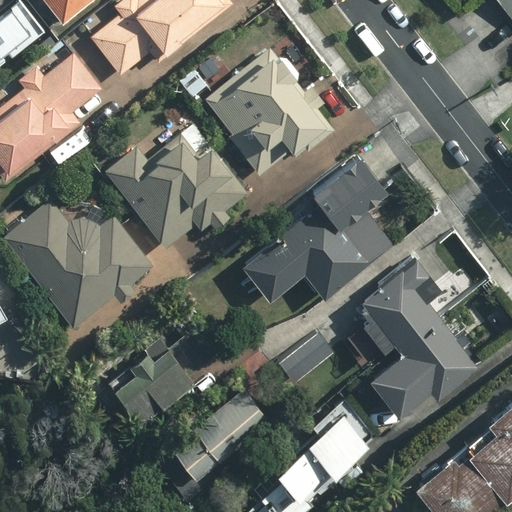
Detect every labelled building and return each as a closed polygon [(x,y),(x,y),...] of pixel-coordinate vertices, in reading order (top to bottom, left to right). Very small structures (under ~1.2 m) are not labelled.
[(0,61),(40,30),(16,0),(13,0),(0,10),(0,61)] [(42,0),(56,18),(79,0),(42,0)] [(116,13),(87,34),(114,72),(152,45),(159,54),(230,2),(228,0),(115,0),(109,4),(116,13)] [(511,0),(494,0),(511,21),(511,0)] [(306,86),(301,90),(266,46),(198,99),(260,179),(328,126),(311,104),(317,100),(306,86)] [(32,64),(14,77),(21,87),(0,102),(0,161),(44,130),(51,140),(76,121),(69,111),(99,89),(71,51),(40,73),(32,64)] [(191,64),(175,76),(189,95),(206,83),(191,64)] [(223,214),(218,208),(243,190),(191,121),(141,158),(131,145),(101,168),(159,246),(191,222),(195,227),(204,220),(208,225),(223,214)] [(376,188),(353,157),(301,193),(312,209),(234,263),(259,299),(298,272),(320,295),(389,244),(359,200),(376,188)] [(0,238),(64,324),(108,291),(112,297),(127,286),(123,280),(146,263),(108,212),(94,224),(79,216),(63,221),(46,198),(0,231),(0,238)] [(396,353),(360,379),(387,415),(423,388),(430,398),(473,366),(422,298),(436,288),(410,254),(354,297),(396,353)] [(329,351),(312,329),(271,360),(288,383),(329,351)] [(164,346),(105,387),(128,420),(187,378),(164,346)] [(260,412),(236,384),(162,444),(186,472),(260,412)] [(405,485),(426,511),(484,511),(511,490),(511,396),(481,421),(488,429),(452,458),(447,452),(405,485)] [(290,511),(292,511),(287,505),(371,437),(341,399),(242,480),(256,497),(237,511),(290,511)]
